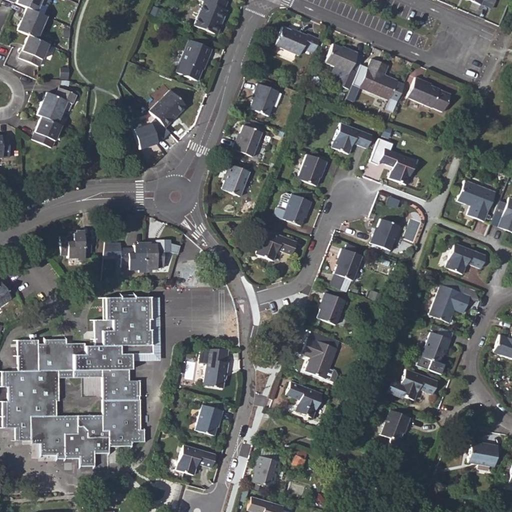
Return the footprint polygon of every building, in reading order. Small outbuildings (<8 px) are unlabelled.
[(26,9),(35,13),(40,0),(17,0),(15,4),(26,9)] [(202,3),(192,27),(213,36),(219,21),(221,22),(225,13),(223,12),(226,4),(227,0),(196,0),(196,1),(202,3)] [(27,36),(35,40),(44,17),(35,13),(26,9),(16,31),(27,36)] [(215,37),(221,22),(219,21),(213,36),(215,37)] [(273,44),(297,54),(300,47),(311,52),(318,37),(306,32),(305,34),(297,30),(296,32),(281,26),(273,44)] [(17,59),(37,68),(47,45),(35,40),(27,36),(17,59)] [(173,73),(195,82),(200,71),(198,70),(203,59),(205,59),(208,51),(186,42),(173,73)] [(330,64),(345,70),(341,78),(339,77),(337,83),(349,88),(362,55),(355,52),(346,48),(345,50),(330,44),(323,61),(330,64)] [(357,88),(387,100),(395,80),(382,75),(386,65),(369,59),(357,88)] [(327,72),(339,77),(341,78),(345,70),(330,64),(327,72)] [(429,107),(441,112),(448,95),(435,89),(436,89),(421,83),(422,81),(413,78),(404,98),(428,108),(429,107)] [(247,108),(266,115),(275,90),(255,83),(251,92),(253,93),(247,108)] [(58,99),(45,93),(35,116),(40,118),(55,124),(65,102),(71,105),(74,96),(61,90),(58,99)] [(141,121),(154,135),(161,129),(162,130),(184,110),(168,93),(147,113),(148,114),(141,121)] [(30,141),(50,149),(60,126),(55,124),(40,118),(30,141)] [(154,135),(141,121),(136,125),(149,140),(154,135)] [(329,148),(347,154),(352,143),(365,148),(370,134),(339,123),(329,148)] [(230,148),(250,156),(259,131),(241,124),(235,140),(234,139),(230,148)] [(389,150),(391,144),(377,138),(368,161),(377,164),(379,161),(392,166),(388,177),(405,184),(415,159),(389,150)] [(296,178),(314,185),(321,169),(322,169),(325,162),(305,154),(296,178)] [(219,188),(239,195),(247,171),(227,164),(224,172),(225,172),(219,188)] [(464,214),(481,220),(493,192),(463,181),(454,202),(467,206),(464,214)] [(306,210),(310,201),(289,193),(289,194),(284,192),(281,193),(276,206),(275,206),(272,214),(280,217),(299,225),(305,209),(306,210)] [(496,226),(511,232),(511,199),(507,198),(496,226)] [(368,243),(388,251),(398,226),(379,219),(373,234),(371,233),(368,243)] [(254,254),(272,261),(276,249),(289,254),(295,241),(264,229),(254,254)] [(65,255),(65,258),(82,257),(82,253),(89,252),(89,239),(82,239),(82,233),(71,233),(71,236),(58,237),(58,255),(65,255)] [(339,257),(333,273),(351,280),(361,256),(351,252),(353,245),(343,241),(340,248),(336,256),(339,257)] [(126,267),(126,270),(155,269),(155,268),(161,268),(161,244),(151,244),(151,242),(141,243),(141,245),(132,246),(132,248),(118,249),(119,267),(126,267)] [(443,268),(459,274),(463,264),(477,269),(483,255),(452,243),(443,268)] [(346,292),(351,280),(333,273),(328,285),(346,292)] [(427,316),(447,324),(452,310),(461,313),(468,296),(461,293),(463,287),(443,279),(441,286),(439,285),(427,316)] [(0,303),(9,297),(0,284),(0,303)] [(316,318),(335,325),(344,300),(323,293),(319,301),(322,302),(316,318)] [(118,346),(149,345),(149,330),(147,329),(147,320),(149,319),(148,298),(148,297),(133,298),(133,295),(118,296),(118,298),(104,298),(104,320),(93,320),(93,331),(96,331),(96,339),(92,338),(92,345),(83,346),(81,343),(64,343),(64,339),(42,340),(42,344),(36,344),(36,340),(17,340),(14,341),(14,352),(24,351),(24,356),(15,357),(15,371),(0,371),(0,387),(5,387),(5,393),(5,401),(0,401),(0,418),(0,428),(12,427),(13,441),(29,440),(29,430),(46,430),(46,443),(38,443),(38,455),(48,455),(48,450),(54,451),(54,455),(54,459),(78,458),(78,466),(92,466),(92,453),(108,452),(108,446),(130,445),(130,442),(142,441),(142,429),(138,429),(137,380),(127,380),(127,369),(129,369),(129,361),(129,354),(118,354),(118,346)] [(129,361),(159,361),(157,298),(148,298),(149,319),(147,320),(147,329),(149,330),(149,345),(118,346),(118,354),(129,354),(129,361)] [(491,352),(511,360),(511,330),(509,338),(498,335),(491,352)] [(418,358),(436,365),(442,348),(444,348),(447,340),(428,332),(418,358)] [(336,374),(334,371),(328,368),(335,348),(305,337),(299,354),(307,358),(302,371),(324,379),(324,378),(333,381),(336,374)] [(201,385),(220,388),(222,372),(224,372),(226,363),(224,363),(226,348),(198,349),(196,363),(203,365),(201,385)] [(403,369),(397,385),(391,382),(388,383),(386,385),(383,393),(399,399),(400,396),(412,400),(416,390),(430,394),(435,381),(403,369)] [(293,411),(311,418),(320,393),(288,381),(283,395),(297,400),(293,411)] [(210,401),(209,408),(221,411),(223,404),(210,401)] [(192,430),(211,435),(216,420),(218,420),(221,411),(200,405),(192,430)] [(388,409),(378,434),(388,438),(384,451),(402,457),(406,444),(397,441),(400,432),(402,433),(408,417),(388,409)] [(29,443),(38,443),(46,443),(46,430),(29,430),(29,440),(29,443)] [(465,463),(491,467),(495,445),(485,444),(485,446),(469,443),(465,463)] [(174,471),(192,476),(196,464),(209,468),(213,455),(182,446),(174,471)] [(289,464),(298,468),(302,461),(304,459),(302,459),(304,455),(304,452),(302,451),(299,451),(297,453),(296,455),(294,455),(292,458),(289,464)] [(250,482),(269,488),(277,462),(256,456),(253,466),(255,466),(250,482)] [(316,506),(323,500),(318,493),(311,498),(316,506)] [(288,511),(290,508),(249,497),(245,510),(252,511),(288,511)]
